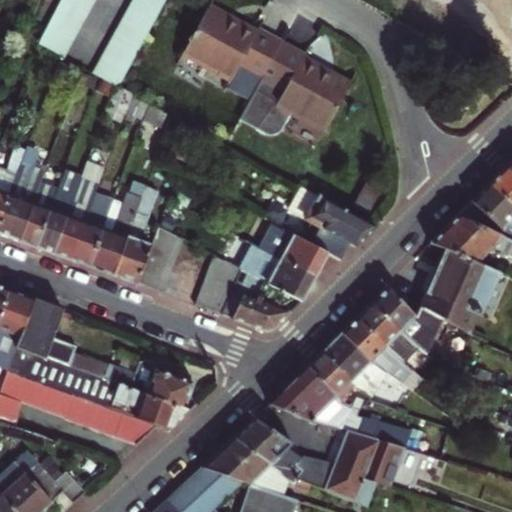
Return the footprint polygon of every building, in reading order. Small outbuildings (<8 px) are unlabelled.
[(68,0),(43,47),(60,56),(68,60),(100,0),(68,0)] [(138,0),(96,76),(99,77),(115,87),(122,91),(171,0),(138,0)] [(511,0),(491,0),(511,19),(511,0)] [(236,25),(213,12),(190,56),(238,82),(247,66),(290,90),(281,106),(330,133),(354,89),(331,77),(306,63),(310,56),(266,32),(262,39),(236,25)] [(0,217),(25,151),(17,148),(8,171),(5,170),(0,184),(0,217)] [(0,234),(6,236),(20,242),(41,184),(45,173),(31,169),(36,155),(25,151),(0,217),(0,234)] [(511,171),(509,168),(502,175),(493,183),(511,202),(511,171)] [(46,251),(55,255),(82,180),(83,178),(65,171),(58,190),(37,248),(46,251)] [(65,258),(72,261),(97,194),(100,186),(82,180),(55,255),(65,258)] [(511,222),(511,202),(493,183),(474,202),(511,223),(511,222)] [(41,184),(20,242),(29,245),(37,248),(58,190),(41,184)] [(137,285),(143,270),(148,255),(151,246),(142,242),(160,192),(147,185),(133,223),(114,276),(127,281),(137,285)] [(352,204),(366,212),(376,193),(362,186),(352,204)] [(81,265),(90,268),(103,234),(115,201),(97,194),(72,261),(81,265)] [(361,249),(379,231),(322,200),(318,208),(316,206),(307,223),(324,232),(325,230),(330,234),(322,249),(326,251),(340,259),(348,251),(355,245),(361,249)] [(511,223),(474,202),(467,210),(459,217),(501,233),(505,229),(511,232),(511,223)] [(431,245),(447,251),(474,261),(501,233),(459,217),(447,228),(431,245)] [(102,272),(114,276),(133,223),(122,219),(115,238),(103,234),(90,268),(102,272)] [(159,225),(153,241),(180,251),(184,238),(159,225)] [(322,249),(297,236),(291,247),(255,228),(248,240),(263,247),(314,275),(320,262),(326,251),(322,249)] [(252,266),(260,252),(263,247),(248,240),(238,258),(252,266)] [(151,246),(148,255),(174,264),(180,251),(153,241),(151,246)] [(314,275),(263,247),(260,252),(274,259),(270,266),(277,270),(270,283),(301,299),(309,285),(314,275)] [(433,283),(421,307),(446,318),(472,329),(499,270),(474,261),(447,251),(433,283)] [(215,254),(208,270),(236,280),(241,268),(215,254)] [(174,264),(148,255),(143,270),(169,279),(174,264)] [(137,285),(163,294),(169,279),(143,270),(137,285)] [(208,270),(203,284),(231,293),(236,280),(208,270)] [(263,296),(255,295),(257,283),(250,282),(249,295),(235,294),(226,317),(242,323),(264,331),(274,329),(289,313),(302,300),(301,299),(270,283),(265,281),(263,296)] [(203,284),(199,295),(227,304),(231,293),(203,284)] [(383,292),(375,300),(404,328),(418,342),(429,347),(446,318),(421,307),(419,313),(390,285),(383,292)] [(8,290),(0,311),(0,348),(6,332),(21,337),(34,300),(21,295),(8,290)] [(227,304),(199,295),(195,305),(223,316),(227,304)] [(17,347),(46,358),(64,311),(47,305),(34,300),(21,337),(17,347)] [(404,328),(375,300),(371,304),(365,310),(394,338),(404,328)] [(427,370),(394,338),(365,310),(356,319),(346,329),(375,357),(388,344),(421,376),(427,370)] [(337,338),(327,348),(355,377),(361,381),(361,382),(386,398),(400,382),(375,357),(346,329),(337,338)] [(46,358),(17,347),(8,372),(81,399),(84,390),(70,385),(76,369),(46,358)] [(355,377),(327,348),(319,356),(312,363),(340,392),(344,396),(347,390),(351,391),(361,381),(355,377)] [(146,369),(145,370),(143,375),(123,367),(93,356),(86,373),(90,375),(180,409),(199,390),(180,383),(161,376),(159,369),(150,365),(146,369)] [(125,362),(123,367),(143,375),(145,370),(125,362)] [(344,396),(340,392),(312,363),(291,384),(287,387),(272,401),(344,426),(358,404),(365,406),(368,397),(351,391),(347,390),(344,396)] [(70,385),(84,390),(90,375),(86,373),(76,369),(70,385)] [(120,413),(81,399),(8,372),(0,393),(0,420),(16,427),(25,402),(34,403),(66,415),(65,419),(111,437),(116,425),(120,413)] [(180,409),(90,375),(84,390),(138,411),(135,419),(155,426),(166,431),(176,422),(187,411),(180,409)] [(138,411),(84,390),(81,399),(120,413),(135,419),(138,411)] [(120,413),(116,425),(144,437),(155,426),(135,419),(120,413)] [(285,448),(290,444),(256,416),(245,426),(235,436),(267,464),(285,448)] [(370,416),(364,432),(388,440),(409,447),(412,448),(417,432),(370,416)] [(144,437),(116,425),(111,437),(134,445),(144,437)] [(360,464),(398,478),(409,447),(388,440),(364,432),(351,428),(341,458),(300,458),(299,460),(285,448),(267,464),(284,478),(330,485),(352,489),(360,464)] [(267,464),(235,436),(221,448),(207,461),(249,476),(257,479),(275,485),(280,481),(326,495),(330,485),(284,478),(267,464)] [(25,451),(0,474),(0,495),(15,511),(40,511),(47,506),(62,492),(72,503),(84,492),(65,471),(54,482),(25,451)] [(152,511),(153,511),(234,511),(227,509),(221,502),(249,476),(207,461),(192,475),(180,486),(152,511)] [(298,511),(304,496),(275,485),(257,479),(245,511),(276,511),(277,509),(285,511),(298,511)] [(0,511),(15,511),(0,495),(0,511)]
